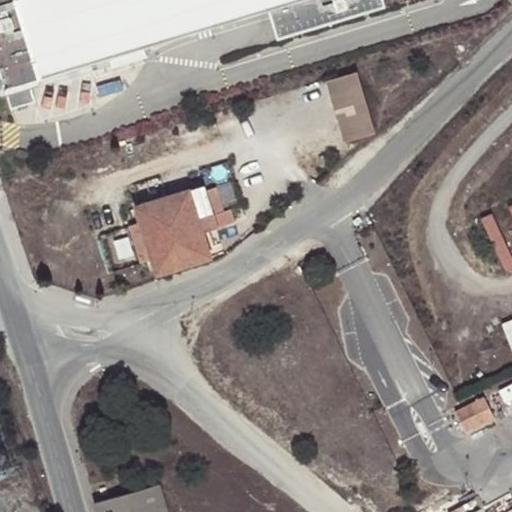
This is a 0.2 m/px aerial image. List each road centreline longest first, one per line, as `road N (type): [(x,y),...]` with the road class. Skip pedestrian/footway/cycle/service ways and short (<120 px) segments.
road 1 (residential): [(129,326),(333,212),(511,41)]
road 2 (unclassified): [(129,326),(246,446),(334,511)]
road 3 (tertiary): [(33,374),(74,511)]
